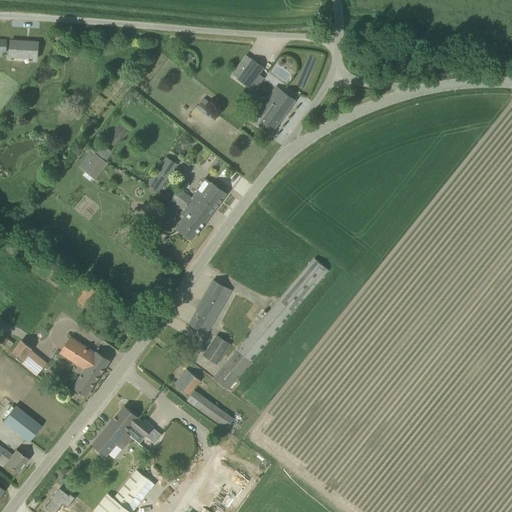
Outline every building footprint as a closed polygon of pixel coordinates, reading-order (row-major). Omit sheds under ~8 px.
[(10,57),(38,59),(39,42),(11,40),(10,57)] [(249,88),(254,81),(259,85),(264,78),(259,74),(264,68),(252,59),(237,79),(249,88)] [(281,91),(276,87),(259,110),(264,114),(256,124),(270,134),(295,100),(282,90),(281,91)] [(216,112),(210,108),(213,104),(208,101),(200,111),(211,119),(216,112)] [(117,148),(132,128),(122,120),(106,139),(117,148)] [(105,160),(112,151),(103,144),(96,153),(105,160)] [(93,176),(105,160),(96,153),(83,169),(93,176)] [(158,191),(177,164),(166,157),(148,184),(158,191)] [(211,215),(227,193),(206,178),(192,197),(189,201),(195,205),(196,204),(211,215)] [(195,205),(189,201),(192,197),(180,188),(171,201),(183,210),(181,212),(187,217),(178,229),(192,240),(211,215),(196,204),(195,205)] [(126,227),(132,235),(146,224),(140,216),(126,227)] [(228,391),(329,270),(314,257),(212,378),(228,391)] [(216,318),(231,290),(214,280),(197,308),(198,309),(190,324),(206,333),(215,317),(216,318)] [(89,284),(78,301),(90,309),(102,292),(89,284)] [(215,363),(228,343),(217,335),(204,355),(215,363)] [(86,368),(73,387),(87,396),(110,360),(96,350),(95,351),(72,336),(62,352),(86,368)] [(31,350),(23,343),(14,353),(22,360),(30,350),(31,350)] [(187,369),(176,383),(189,395),(201,381),(187,369)] [(187,400),(226,429),(234,418),(195,389),(187,400)] [(143,422),(124,406),(112,420),(126,431),(132,424),(145,435),(153,426),(145,419),(143,422)] [(41,426),(15,407),(3,422),(28,442),(41,426)] [(131,436),(126,431),(112,420),(92,444),(106,455),(116,443),(123,449),(125,447),(123,445),(131,436)] [(15,449),(11,455),(0,446),(0,460),(18,473),(28,459),(15,449)] [(130,511),(127,508),(149,480),(141,473),(105,511),(130,511)]
